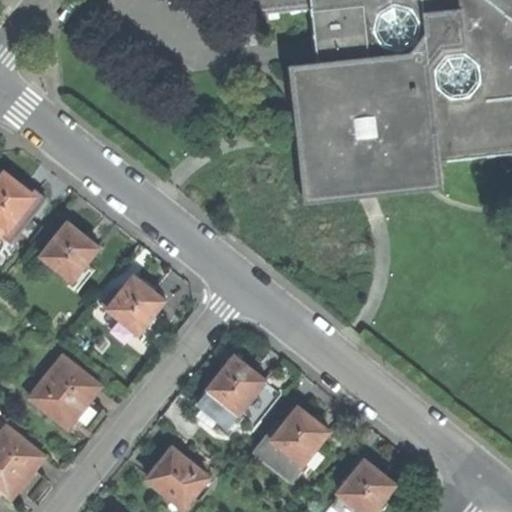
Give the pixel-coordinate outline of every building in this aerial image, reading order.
[(73,1),(71,0),(67,0),(57,16),(64,20),(73,7),(76,3),(73,1)] [(312,0),(256,0),(258,10),(313,5),(312,0)] [(312,0),(313,5),(315,31),(327,146),(358,171),(511,154),(511,18),(508,16),(481,19),(478,0),(312,0)] [(511,0),(478,0),(481,19),(508,16),(511,18),(511,0)] [(0,237),(6,243),(14,233),(17,236),(45,201),(24,184),(21,187),(6,174),(0,181),(0,237)] [(69,225),(43,257),(73,281),(74,279),(83,286),(96,271),(88,265),(100,249),(85,236),(84,237),(83,236),(69,225)] [(120,297),(109,310),(139,334),(141,332),(149,338),(161,323),(154,317),(166,302),(159,296),(151,289),(150,290),(135,278),(120,297)] [(102,304),(109,310),(120,297),(113,291),(102,304)] [(64,357),(31,399),(68,428),(86,406),(102,387),(64,357)] [(236,358),(222,376),(198,405),(228,429),(254,396),(255,397),(267,382),(253,370),(252,371),(236,358)] [(257,452),(291,480),(305,463),(312,469),(324,453),(318,448),(331,433),(321,425),(316,421),(315,422),(299,409),(283,428),(279,425),(257,452)] [(0,488),(12,499),(30,477),(46,457),(8,427),(0,437),(0,488)] [(161,465),(149,481),(185,510),(210,478),(174,450),(161,465)] [(365,462),(340,494),(362,511),(374,511),(384,501),(384,502),(397,486),(382,474),(382,475),(376,470),(365,462)] [(389,511),(392,508),(384,502),(384,501),(374,511),(389,511)]
